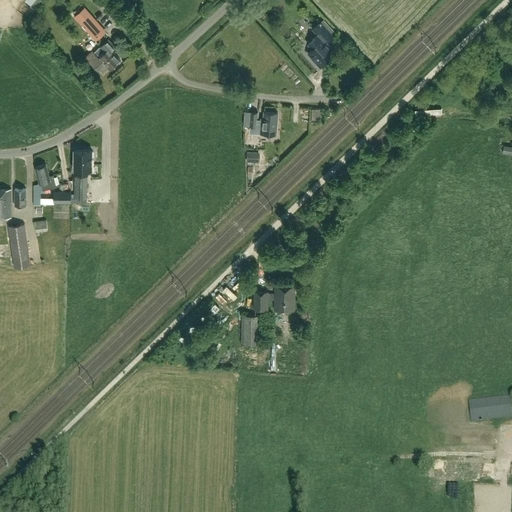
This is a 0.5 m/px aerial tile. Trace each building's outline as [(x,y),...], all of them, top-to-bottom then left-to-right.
[(41,0),(35,0),(30,7),(33,10),(41,0)] [(264,0),(260,0),(250,10),(257,17),(270,6),(264,0)] [(106,31),(84,7),(74,17),(96,41),(106,31)] [(317,35),(308,44),(312,49),(308,53),(320,67),(331,57),(326,52),(331,47),(326,42),(333,35),(321,21),(312,29),(317,35)] [(110,69),(120,60),(112,50),(115,47),(108,39),(100,47),(94,53),(92,51),(86,56),(98,70),(105,64),(110,69)] [(244,111),(244,125),(245,126),(247,126),(249,126),(249,128),(252,129),(257,129),(258,112),(244,111)] [(277,113),(264,112),(264,118),(261,118),(260,133),(276,134),(277,113)] [(255,145),(256,133),(246,132),(246,145),(248,145),(251,145),(255,145)] [(511,146),(504,146),(503,153),(511,154),(511,146)] [(92,170),(92,150),(73,150),(73,170),(79,170),(92,170)] [(260,152),(246,151),(246,162),(260,162),(260,152)] [(34,168),(39,184),(34,185),(33,205),(41,205),(41,191),(57,186),(53,174),(49,176),(46,165),(34,168)] [(257,187),(252,175),(257,173),(255,167),(244,171),(250,189),(257,187)] [(71,194),(71,203),(74,203),(74,198),(87,198),(87,176),(74,176),(74,194),(71,194)] [(0,217),(11,217),(10,189),(0,189),(0,217)] [(14,206),(26,206),(26,189),(14,189),(14,206)] [(54,203),(71,203),(71,194),(71,192),(54,191),(54,203)] [(46,220),(34,222),(36,232),(48,230),(46,220)] [(8,226),(14,267),(30,265),(25,223),(8,226)] [(253,291),(253,309),(268,309),(268,299),(274,299),(274,309),(295,310),(296,286),(274,286),(274,293),(269,293),(269,291),(253,291)] [(261,343),(262,315),(242,314),(241,343),(261,343)] [(511,417),(511,416),(509,396),(468,401),(471,423),(511,417)] [(469,480),(471,469),(454,467),(452,477),(469,480)]
